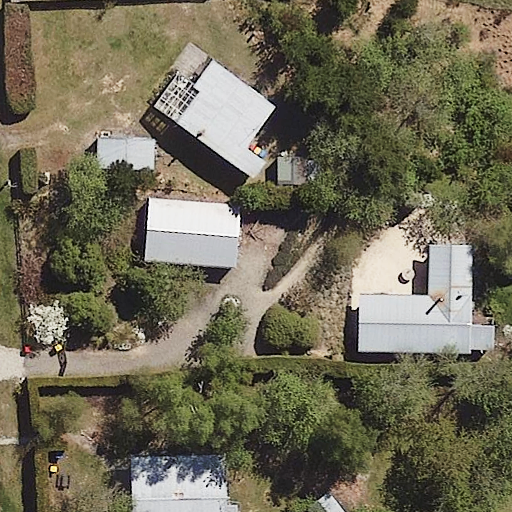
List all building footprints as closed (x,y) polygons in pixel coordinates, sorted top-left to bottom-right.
[(155,110),(254,188),(268,168),(250,154),(282,110),(256,90),(252,95),(207,59),(212,52),(205,46),(200,52),(192,45),(172,68),(181,76),(155,110)] [(97,141),(97,174),(156,174),(157,141),(97,141)] [(231,235),(231,203),(145,203),(145,271),(239,271),(239,235),(231,235)] [(498,250),(431,250),(431,297),(357,297),(357,359),(498,359),(498,250)] [(245,511),(245,452),(131,453),(130,511),(245,511)] [(351,511),(351,497),(335,497),(335,469),(264,468),(263,511),(351,511)]
